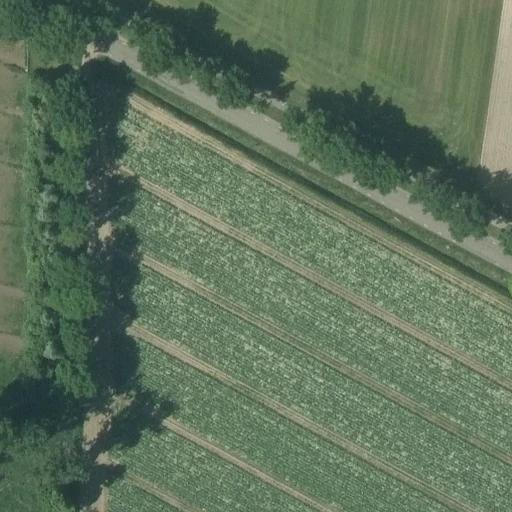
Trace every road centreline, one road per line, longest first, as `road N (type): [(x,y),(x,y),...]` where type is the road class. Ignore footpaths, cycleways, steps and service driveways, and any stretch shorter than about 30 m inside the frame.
road 1 (tertiary): [(511,260),(24,0)]
road 2 (track): [(89,511),(78,29)]
